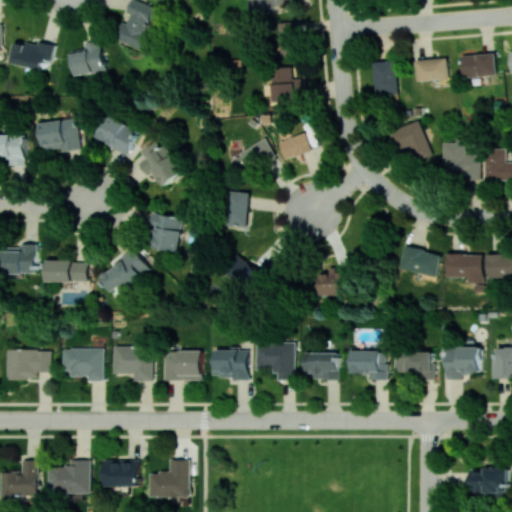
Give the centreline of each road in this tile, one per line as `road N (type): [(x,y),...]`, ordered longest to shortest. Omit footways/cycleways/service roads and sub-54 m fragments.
road 1 (residential): [(211,419),(430,418)]
road 2 (residential): [(0,419),(199,419)]
road 3 (residential): [(335,0),(345,116),(367,169)]
road 4 (residential): [(338,30),(511,15)]
road 5 (residential): [(367,169),(396,197),(430,213),(511,216)]
